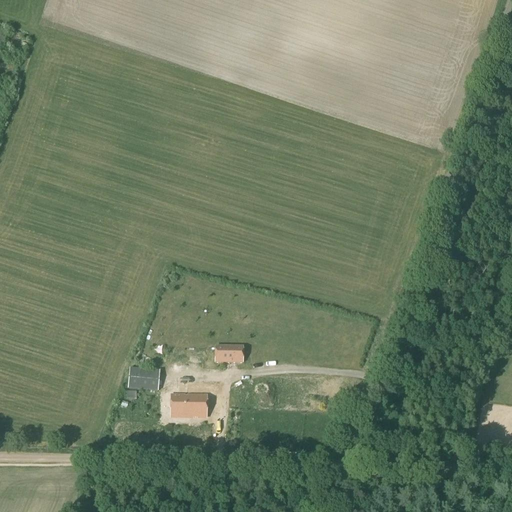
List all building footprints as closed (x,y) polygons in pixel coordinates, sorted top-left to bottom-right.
[(190,347),(151,347),(150,363),(190,363),(190,347)] [(215,349),(215,364),(243,364),(243,350),(243,348),(215,348),(215,349)] [(157,392),(159,372),(129,370),(127,390),(157,392)] [(227,415),(227,386),(212,385),(212,415),(227,415)] [(206,399),(170,399),(170,422),(192,422),(192,421),(206,422),(206,399)]
